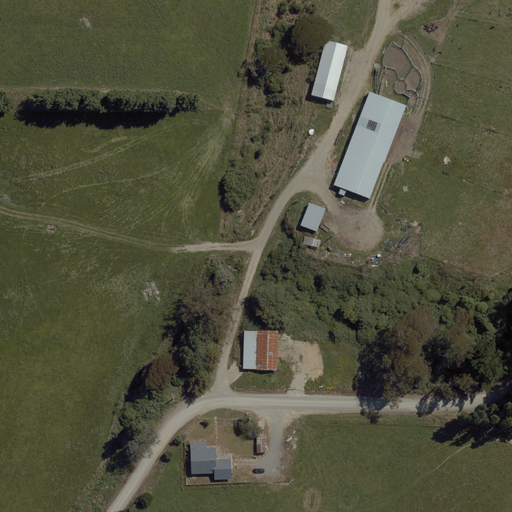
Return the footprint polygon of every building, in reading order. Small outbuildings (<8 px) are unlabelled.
[(348,46),(326,40),(311,95),(334,100),(348,46)] [(406,107),(370,93),(333,184),(370,199),(406,107)] [(326,209),(309,203),(300,226),(317,232),(326,209)] [(321,241),(305,237),(303,244),(319,249),(321,241)] [(277,332),(244,331),(243,369),(276,370),(277,332)] [(296,435),(285,434),(285,449),(295,449),(296,435)] [(266,437),(256,437),(257,453),(266,453),(266,437)] [(208,441),(191,441),(192,475),(213,474),(213,480),(233,480),(232,459),(217,459),(216,447),(208,448),(208,441)]
